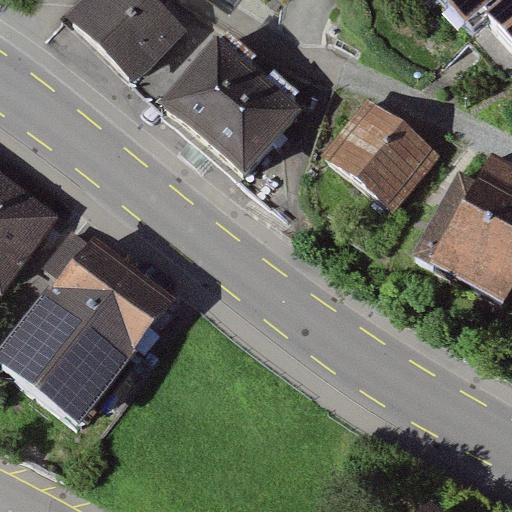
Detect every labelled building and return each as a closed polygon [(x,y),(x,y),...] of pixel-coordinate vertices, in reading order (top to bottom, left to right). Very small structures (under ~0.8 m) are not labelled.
[(153,0),(86,0),(64,21),(133,87),(189,35),(153,0)] [(242,0),(278,22),(291,0),(242,0)] [(511,0),(438,0),(466,31),(483,17),(511,49),(511,0)] [(218,41),(160,108),(246,182),(304,115),(218,41)] [(368,102),(322,160),(395,217),(441,159),(368,102)] [(511,295),(511,166),(493,157),(478,184),(461,175),(416,258),(506,307),(511,295)] [(72,228),(0,180),(0,305),(14,314),(72,228)] [(189,316),(102,256),(16,379),(103,439),(189,316)]
